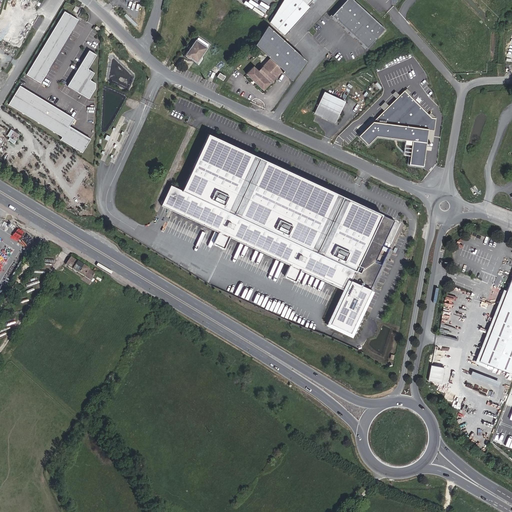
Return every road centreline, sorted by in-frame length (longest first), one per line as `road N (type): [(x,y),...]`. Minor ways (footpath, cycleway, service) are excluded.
road 1 (primary): [(383,405),(347,395),(0,184)]
road 2 (primary): [(0,196),(308,384),(365,435)]
road 3 (unclassified): [(437,199),(162,72),(139,46)]
road 4 (unclassified): [(445,196),(463,88),(392,9)]
road 5 (unclassified): [(437,215),(404,378),(390,402)]
road 6 (unclassified): [(423,408),(415,380),(444,218)]
road 7 (track): [(0,354),(70,239)]
